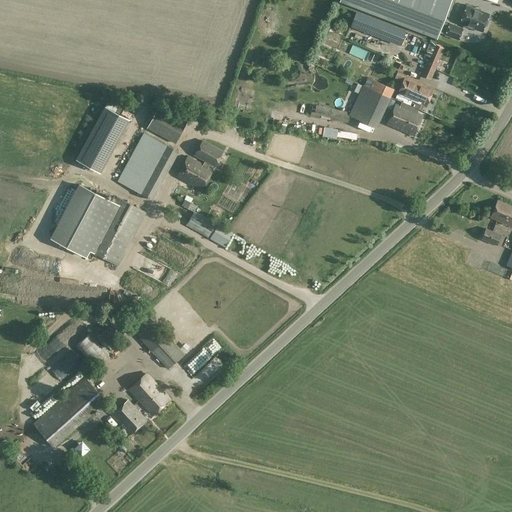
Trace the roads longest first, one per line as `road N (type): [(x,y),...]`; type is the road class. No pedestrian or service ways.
road 1 (unclassified): [(90,511),(479,158),(511,105)]
road 2 (track): [(167,439),(193,453),(430,511)]
